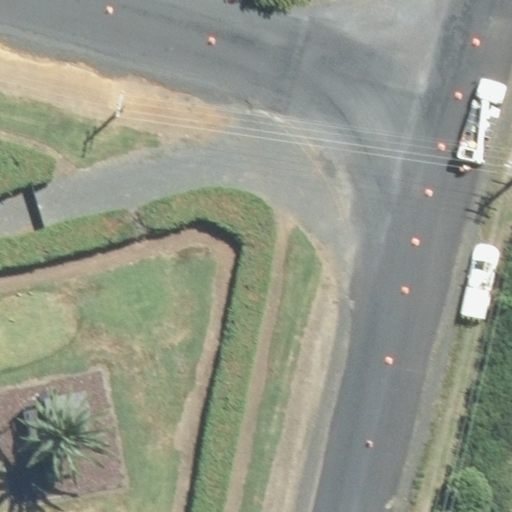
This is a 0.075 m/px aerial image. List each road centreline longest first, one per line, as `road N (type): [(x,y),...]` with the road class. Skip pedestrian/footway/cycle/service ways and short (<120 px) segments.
road 1 (unclassified): [(462,116),(46,0)]
road 2 (unclassified): [(462,116),(353,511)]
road 3 (unclassified): [(494,0),(462,116)]
